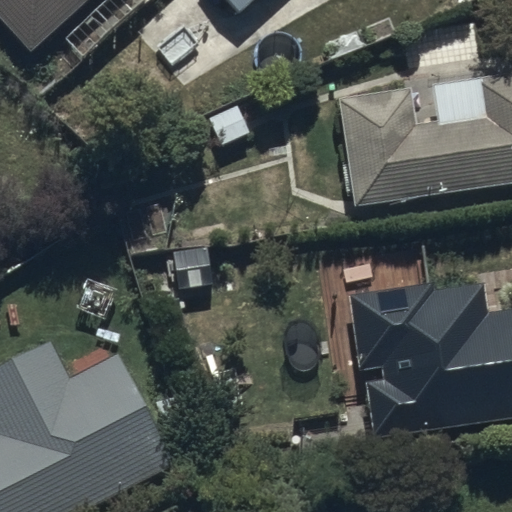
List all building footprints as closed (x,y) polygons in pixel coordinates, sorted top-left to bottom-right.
[(0,0),(0,18),(40,61),(60,41),(84,66),(143,10),(133,0),(0,0)] [(229,0),(246,17),(263,0),(229,0)] [(405,102),(340,110),(353,216),(511,196),(511,77),(429,88),(434,130),(409,133),(405,102)] [(315,245),(167,261),(173,314),(179,313),(320,298),(315,245)] [(433,291),(346,301),(364,442),(511,424),(511,317),(483,321),(479,291),(433,297),(433,291)] [(0,439),(1,441),(0,441),(0,511),(102,511),(178,472),(120,366),(72,392),(49,349),(0,376),(0,439)]
